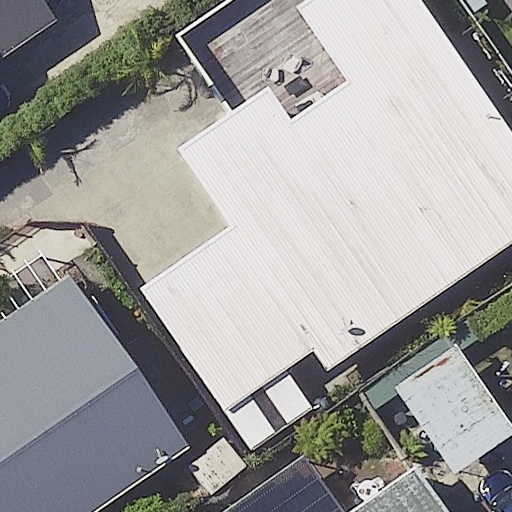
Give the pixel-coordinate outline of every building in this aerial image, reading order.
[(0,0),(0,65),(49,31),(27,0),(0,0)] [(511,243),(511,141),(413,0),(313,0),(296,12),(347,85),(287,127),(264,94),(181,152),(233,228),(139,293),(237,434),(511,243)] [(0,511),(105,511),(182,454),(56,288),(0,330),(0,511)] [(511,413),(464,342),(388,393),(447,479),(511,435),(511,413)] [(436,511),(409,473),(352,511),(436,511)]
